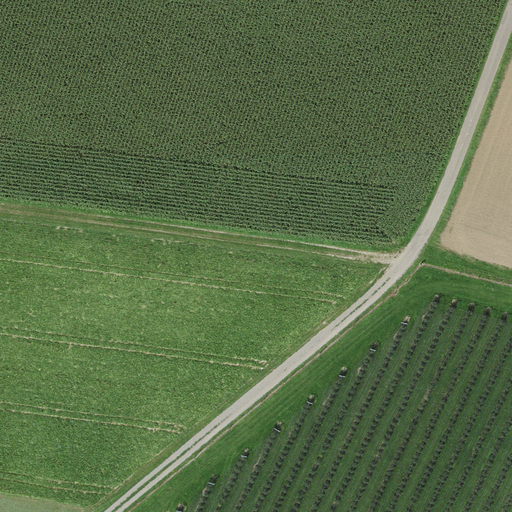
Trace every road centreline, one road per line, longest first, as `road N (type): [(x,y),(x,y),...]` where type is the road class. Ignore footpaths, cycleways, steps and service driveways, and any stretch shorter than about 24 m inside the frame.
road 1 (track): [(121,511),(411,264),(511,19)]
road 2 (track): [(0,210),(411,264)]
